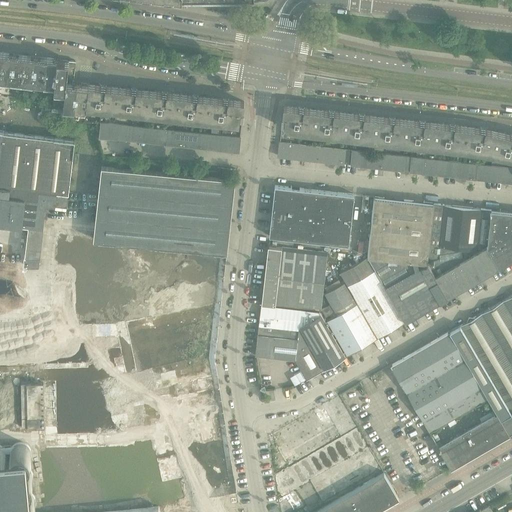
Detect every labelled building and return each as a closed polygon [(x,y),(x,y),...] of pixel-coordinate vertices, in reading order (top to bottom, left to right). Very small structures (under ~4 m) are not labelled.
[(4,53),(1,79),(12,81),(15,55),(4,53)] [(15,55),(12,81),(23,82),(26,56),(15,55)] [(23,82),(33,83),(37,57),(26,56),(23,82)] [(33,83),(44,84),(47,58),(37,57),(33,83)] [(47,58),(44,84),(55,85),(58,59),(47,58)] [(75,61),(58,59),(55,85),(53,107),(75,109),(78,83),(73,82),(75,61)] [(75,109),(74,116),(84,117),(86,106),(88,84),(78,83),(75,109)] [(86,106),(116,109),(119,87),(88,84),(86,106)] [(116,109),(147,113),(150,91),(119,87),(116,109)] [(147,113),(178,116),(180,94),(150,91),(147,113)] [(178,116),(209,120),(211,98),(180,94),(178,116)] [(211,98),(209,120),(238,123),(240,110),(244,111),(244,110),(243,110),(244,102),(211,98)] [(285,128),(300,130),(302,108),(284,106),(283,115),(282,115),(286,116),(285,128)] [(302,108),(300,130),(315,132),(317,110),(302,108)] [(315,132),(330,133),(332,112),(317,110),(315,132)] [(330,133),(345,135),(347,113),(332,112),(330,133)] [(347,113),(345,135),(360,137),(362,115),(347,113)] [(377,117),(362,115),(360,137),(375,139),(377,117)] [(375,139),(390,140),(393,119),(377,117),(375,139)] [(390,140),(405,142),(408,120),(393,119),(390,140)] [(408,120),(405,142),(420,144),(423,122),(408,120)] [(100,136),(106,137),(113,138),(115,124),(102,122),(100,136)] [(420,144),(435,146),(438,124),(423,122),(420,144)] [(115,124),(113,138),(126,139),(128,125),(115,124)] [(438,124),(435,146),(450,147),(453,125),(438,124)] [(128,125),(126,139),(139,141),(141,127),(128,125)] [(468,127),(453,125),(450,147),(466,149),(468,127)] [(141,127),(139,141),(152,142),(154,128),(141,127)] [(477,150),(480,151),(483,129),(468,127),(466,149),(477,150)] [(154,128),(152,142),(165,144),(167,130),(154,128)] [(483,129),(480,151),(482,151),(494,154),(499,132),(483,129)] [(167,130),(165,144),(173,145),(175,130),(167,130)] [(175,130),(173,145),(186,146),(188,132),(175,130)] [(188,132),(186,146),(199,147),(201,133),(188,132)] [(511,142),(511,135),(499,132),(494,154),(509,157),(511,142)] [(201,133),(199,147),(212,149),(214,135),(201,133)] [(214,135),(212,149),(225,150),(227,136),(214,135)] [(227,136),(225,150),(239,152),(240,138),(227,136)] [(280,142),(278,156),(281,157),(292,158),(293,144),(280,142)] [(293,144),(292,158),(305,159),(306,145),(293,144)] [(306,145),(305,159),(318,161),(320,147),(306,145)] [(320,147),(318,161),(331,162),(333,148),(320,147)] [(333,148),(331,162),(342,163),(344,164),(346,150),(333,148)] [(346,150),(344,164),(344,163),(351,163),(351,165),(352,150),(346,150)] [(352,150),(351,165),(357,165),(364,166),(366,152),(352,150)] [(366,152),(364,166),(374,167),(377,168),(379,153),(366,152)] [(379,153),(377,168),(384,168),(390,169),(392,155),(379,153)] [(392,155),(390,169),(397,170),(402,170),(403,171),(405,156),(392,155)] [(405,156),(403,171),(404,171),(404,170),(410,170),(410,171),(412,157),(405,156)] [(412,157),(410,171),(423,173),(425,159),(412,157)] [(425,159),(423,173),(429,174),(434,174),(436,174),(438,160),(425,159)] [(438,160),(436,174),(446,175),(450,176),(451,162),(438,160)] [(451,162),(450,176),(456,177),(463,177),(464,163),(451,162)] [(464,163),(463,177),(476,179),(478,165),(464,163)] [(478,165),(476,179),(483,180),(485,166),(478,165)] [(485,166),(483,180),(487,180),(490,181),(492,166),(485,166)] [(492,166),(490,181),(497,181),(499,167),(492,166)] [(499,167),(497,181),(502,182),(504,182),(506,168),(499,167)] [(269,236),(349,245),(354,194),(275,185),(269,236)] [(368,256),(427,263),(428,263),(430,245),(434,203),(375,197),(371,227),(368,256)] [(434,203),(430,245),(477,250),(479,253),(488,248),(492,210),(434,203)] [(488,248),(499,267),(511,260),(511,212),(492,210),(488,248)] [(428,263),(427,263),(448,297),(499,268),(499,267),(488,248),(479,253),(477,250),(430,245),(428,263)] [(262,304),(321,311),(328,253),(268,246),(262,304)] [(427,263),(368,256),(406,322),(440,302),(440,303),(448,298),(448,297),(427,263)] [(348,286),(378,337),(405,322),(367,257),(341,273),(348,286)] [(325,287),(327,291),(342,283),(340,279),(325,287)] [(322,310),(348,355),(377,338),(357,304),(345,283),(325,295),(331,305),(322,310)] [(449,331),(490,401),(496,411),(510,435),(511,433),(511,295),(450,331),(449,331)] [(255,355),(296,360),(298,340),(299,330),(302,310),(261,305),(258,334),(255,355)] [(298,340),(296,360),(307,379),(347,355),(322,313),(302,310),(299,330),(298,340)] [(391,365),(417,411),(426,425),(431,435),(490,401),(449,331),(450,331),(449,331),(448,332),(412,353),(392,364),(391,365)] [(28,384),(28,410),(40,409),(40,384),(28,384)] [(380,474),(383,472),(341,394),(325,403),(313,404),(314,412),(281,429),(285,437),(285,442),(299,441),(301,444),(305,443),(306,445),(307,457),(286,469),(286,475),(288,477),(289,482),(292,489),(291,482),(299,477),(300,481),(311,480),(321,498),(327,498),(350,486),(354,484),(350,476),(379,473),(380,474)] [(20,409),(0,407),(0,426),(19,427),(20,409)] [(510,435),(496,411),(437,446),(451,469),(452,469),(452,468),(509,435),(510,435)] [(0,511),(11,511),(12,511),(12,510),(12,509),(19,509),(19,510),(20,511),(21,511),(20,511),(36,511),(37,511),(38,509),(39,508),(39,506),(39,504),(39,503),(39,501),(38,500),(37,498),(36,497),(35,496),(34,495),(32,495),(32,494),(31,488),(32,488),(33,487),(34,486),(35,485),(35,483),(36,482),(36,480),(36,478),(36,477),(36,476),(35,474),(34,473),(33,471),(32,470),(31,469),(29,469),(29,461),(30,460),(31,459),(32,458),(33,456),(33,455),(34,453),(34,452),(33,450),(33,449),(32,447),(32,446),(31,445),(29,444),(28,443),(27,442),(25,442),(23,441),(22,441),(21,442),(19,442),(18,442),(17,443),(16,444),(15,445),(14,446),(11,445),(5,445),(3,446),(2,446),(1,445),(0,445),(0,511)] [(226,471),(208,474),(209,478),(215,477),(216,485),(228,483),(226,471)] [(325,507),(315,511),(375,511),(399,499),(391,485),(384,473),(325,507)]
